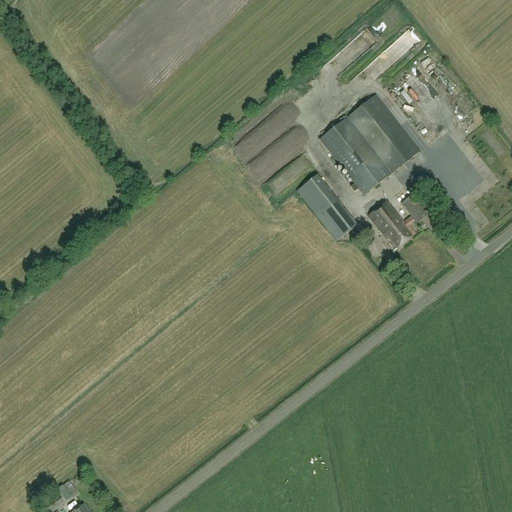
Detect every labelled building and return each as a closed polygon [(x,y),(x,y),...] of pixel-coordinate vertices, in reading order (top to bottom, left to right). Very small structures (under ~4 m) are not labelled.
[(411,43),(402,35),(392,46),(403,56),(421,36),(415,31),(409,37),(413,41),(411,43)] [(333,61),(349,77),(365,62),(349,45),(333,61)] [(362,86),(369,81),(364,74),(357,79),(362,86)] [(434,100),(447,120),(467,107),(448,77),(434,86),(430,81),(421,86),(432,102),(434,100)] [(392,174),(420,153),(375,97),(348,118),(392,174)] [(346,119),(320,140),(364,196),(390,175),(346,119)] [(317,176),(297,193),(336,242),(356,226),(317,176)] [(389,197),(404,187),(397,177),(382,186),(389,197)] [(285,191),(280,182),(274,185),(279,194),(285,191)] [(416,192),(401,205),(416,223),(431,211),(416,192)] [(383,234),(401,219),(387,202),(369,217),(383,234)] [(389,239),(397,249),(412,237),(402,225),(404,223),(401,219),(383,234),(388,240),(389,239)] [(66,485),(75,494),(80,489),(71,480),(66,485)] [(67,498),(73,495),(66,485),(61,488),(67,498)] [(58,496),(58,497),(42,509),(44,511),(53,511),(64,504),(58,496)]
